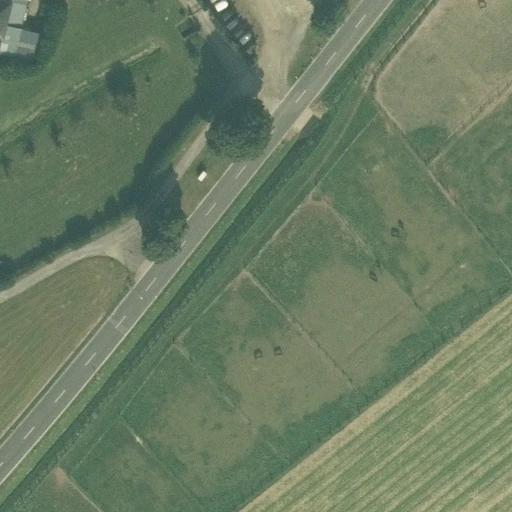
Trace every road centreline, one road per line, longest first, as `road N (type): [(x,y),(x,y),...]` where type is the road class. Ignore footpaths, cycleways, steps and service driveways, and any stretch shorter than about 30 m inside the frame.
road 1 (tertiary): [(154,284),(380,0)]
road 2 (tertiary): [(0,465),(154,284)]
road 3 (unclassified): [(0,300),(98,243),(154,284)]
